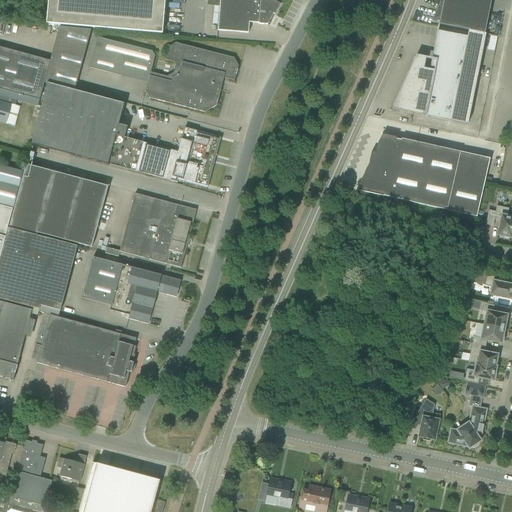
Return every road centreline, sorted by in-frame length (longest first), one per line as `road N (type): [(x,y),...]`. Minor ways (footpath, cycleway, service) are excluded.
road 1 (unclassified): [(127,448),(190,332),(266,82),(310,0)]
road 2 (tertiary): [(229,422),(406,0)]
road 3 (residential): [(492,476),(229,422)]
road 4 (unknown): [(231,205),(39,160)]
road 5 (unclassified): [(127,448),(0,413)]
